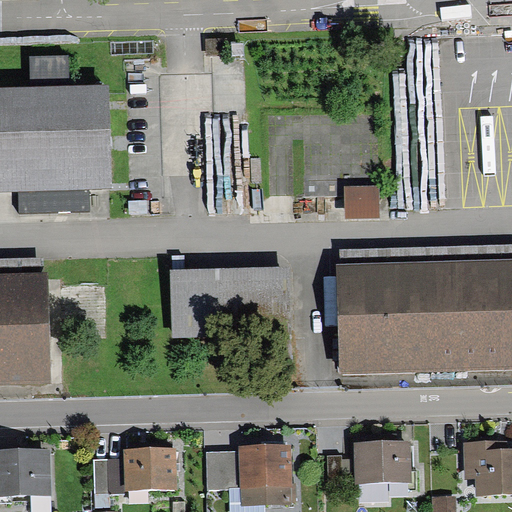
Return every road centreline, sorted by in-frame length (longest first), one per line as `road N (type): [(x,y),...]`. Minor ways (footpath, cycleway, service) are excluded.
road 1 (residential): [(511,406),(0,414)]
road 2 (unknown): [(325,408),(312,239)]
